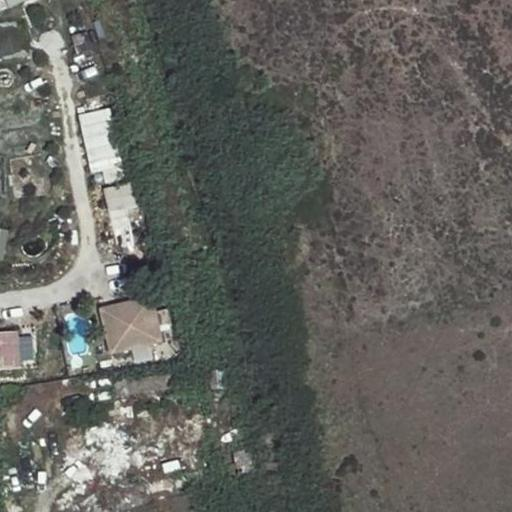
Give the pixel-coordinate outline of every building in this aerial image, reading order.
[(94,181),(125,176),(115,118),(84,123),(94,181)] [(158,298),(103,306),(109,352),(164,344),(158,298)] [(0,366),(23,365),(21,328),(0,329),(0,366)] [(223,371),(208,372),(209,390),(225,389),(223,371)] [(172,374),(114,382),(116,396),(174,388),(172,374)] [(29,390),(31,399),(54,394),(53,388),(29,390)] [(14,389),(0,391),(0,402),(16,399),(14,389)] [(54,394),(31,399),(32,407),(55,404),(54,394)]
